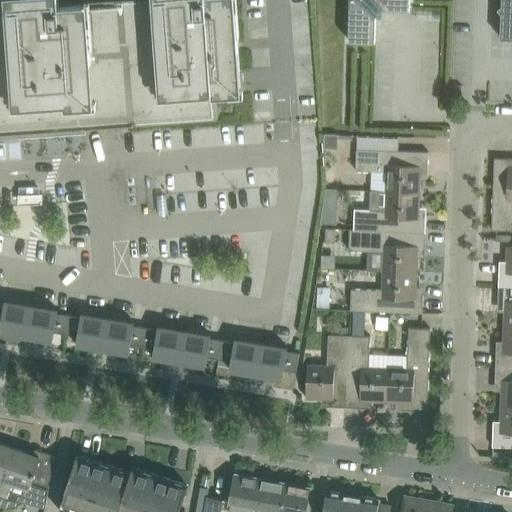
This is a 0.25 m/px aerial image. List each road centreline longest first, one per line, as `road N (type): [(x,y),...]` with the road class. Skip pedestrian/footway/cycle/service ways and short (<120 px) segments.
road 1 (residential): [(457,468),(0,394)]
road 2 (residential): [(457,468),(460,163),(478,121),(511,122)]
